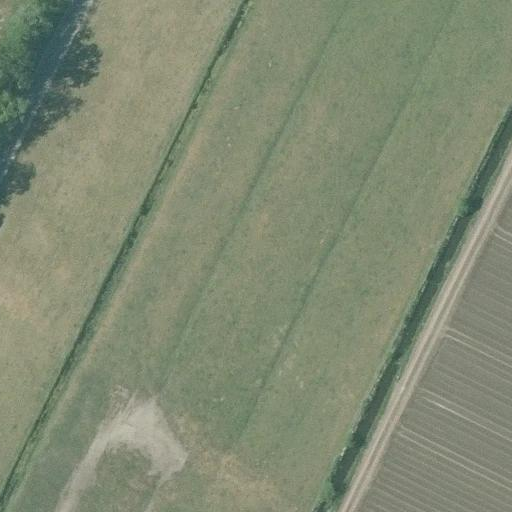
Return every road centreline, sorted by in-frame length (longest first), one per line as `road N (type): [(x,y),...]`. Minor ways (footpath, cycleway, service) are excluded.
road 1 (track): [(511,177),(350,511)]
road 2 (unclassified): [(0,164),(81,0)]
